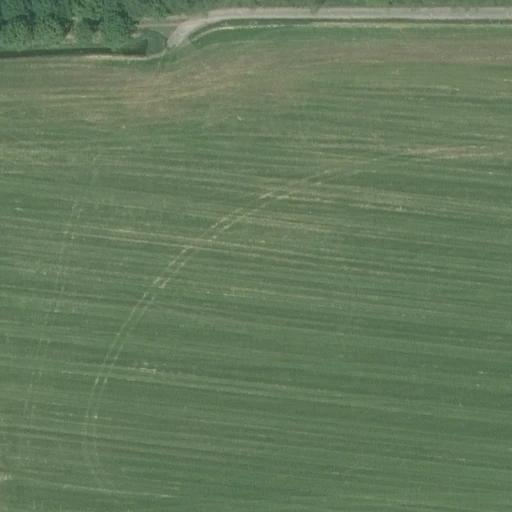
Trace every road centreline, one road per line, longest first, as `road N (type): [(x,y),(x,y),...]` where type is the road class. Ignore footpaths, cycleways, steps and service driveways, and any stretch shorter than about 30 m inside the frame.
road 1 (track): [(0,24),(168,0)]
road 2 (unclassified): [(511,0),(379,0)]
